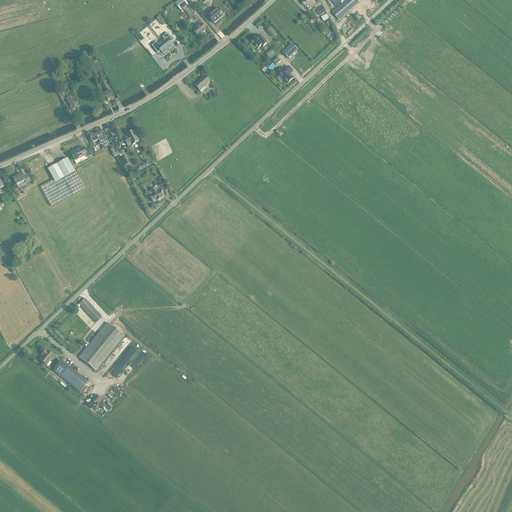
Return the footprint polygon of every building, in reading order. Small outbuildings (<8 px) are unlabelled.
[(197,21),(199,19),(184,0),(179,0),(175,4),(181,10),(183,8),(191,18),(193,16),(197,21)] [(356,0),(346,0),(332,13),(339,20),(359,3),(356,0)] [(318,9),(316,10),(319,15),(326,12),(323,5),(318,8),(318,9)] [(218,9),(208,16),(214,24),(224,16),(218,9)] [(202,24),(194,30),(198,36),(206,30),(202,24)] [(157,42),(152,46),(158,54),(159,53),(161,51),(163,54),(167,51),(169,49),(172,47),(170,44),(173,41),(167,34),(163,37),(165,40),(160,44),(159,45),(157,42)] [(267,42),(261,35),(258,37),(256,36),(250,42),(257,49),(261,46),(263,47),(267,42)] [(292,43),(283,52),(289,59),(298,50),(292,43)] [(89,69),(92,68),(93,71),(92,71),(92,72),(92,73),(92,74),(93,75),(94,75),(95,74),(95,75),(103,70),(97,61),(93,63),(91,60),(90,61),(88,59),(84,61),(89,69)] [(285,69),(279,74),(288,84),(294,78),(290,75),(293,72),(291,70),(288,67),(285,69)] [(205,77),(195,85),(200,91),(210,83),(205,77)] [(104,94),(108,102),(114,98),(103,78),(99,80),(106,92),(104,94)] [(70,97),(67,98),(71,106),(70,106),(72,110),(75,109),(75,108),(79,106),(77,102),(75,103),(72,98),(70,99),(70,97)] [(99,131),(94,133),(98,141),(99,142),(100,144),(107,141),(104,133),(101,135),(99,131)] [(128,137),(124,139),(127,145),(129,149),(133,147),(132,145),(139,142),(137,138),(138,137),(136,134),(135,134),(133,131),(127,134),(128,137)] [(94,133),(89,135),(92,143),(93,143),(94,145),(95,145),(96,146),(100,144),(99,142),(98,141),(94,133)] [(84,150),(82,147),(71,153),(76,164),(88,159),(87,158),(91,156),(88,148),(84,150)] [(123,156),(119,158),(123,166),(127,164),(123,156)] [(16,185),(25,181),(26,182),(30,180),(28,175),(23,177),(21,174),(13,178),(16,185)] [(107,181),(99,186),(106,197),(114,193),(107,181)] [(153,195),(150,196),(153,202),(156,201),(156,202),(162,199),(161,198),(164,196),(161,190),(158,192),(156,188),(151,191),(153,195)] [(127,215),(124,216),(128,224),(131,222),(133,224),(140,220),(139,218),(143,216),(133,200),(127,203),(131,210),(126,213),(127,215)] [(96,323),(102,317),(87,302),(85,300),(85,299),(79,304),(96,323)] [(79,357),(96,371),(124,336),(107,323),(79,357)] [(39,360),(46,365),(54,356),(47,350),(47,351),(46,350),(41,355),(42,356),(39,360)] [(80,393),(87,383),(60,361),(52,370),(80,393)]
